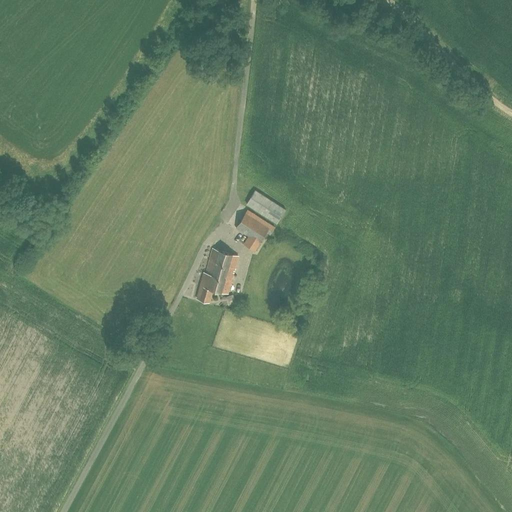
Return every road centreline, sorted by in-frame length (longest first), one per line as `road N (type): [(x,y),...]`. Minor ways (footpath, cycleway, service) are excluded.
road 1 (track): [(253,0),(229,224)]
road 2 (track): [(511,114),(384,0)]
